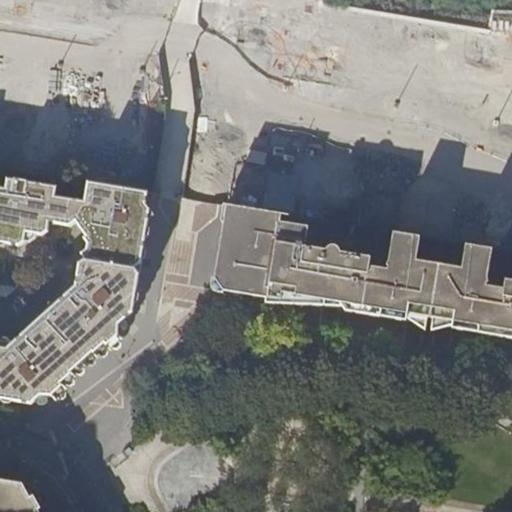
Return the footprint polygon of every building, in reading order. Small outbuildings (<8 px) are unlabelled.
[(184,48),(172,47),(158,179),(168,156),(184,157),(190,103),(200,107),(271,114),(268,113),(393,127),(405,132),(461,138),(464,105),(472,87),(472,84),(444,71),(480,75),(483,48),(468,47),(471,23),(262,0),(220,0),(192,65),(193,64),(178,62),(184,48)] [(115,326),(129,314),(135,281),(147,211),(143,205),(145,194),(84,184),(81,203),(51,197),(53,188),(3,180),(1,190),(0,189),(0,395),(19,399),(30,401),(39,393),(50,394),(100,346),(102,347),(114,336),(115,326)] [(489,286),(489,279),(494,251),(468,247),(464,268),(418,260),(422,239),(396,235),(392,263),(389,269),(390,269),(390,271),(371,268),(372,260),(341,255),(341,263),(326,260),(327,253),(304,249),(308,228),(280,224),(282,216),(234,208),(233,214),(227,213),(215,291),(263,298),(264,291),(317,300),(318,293),(333,295),(332,303),(356,306),(382,311),(381,318),(408,323),(409,315),(456,323),(455,330),(482,335),(483,328),(489,328),(511,332),(511,283),(505,282),(504,290),(488,287),(488,286),(489,286)] [(332,303),(333,295),(318,293),(317,300),(332,303)] [(348,313),(356,306),(332,303),(338,311),(348,313)] [(40,511),(39,510),(41,507),(33,493),(27,492),(22,484),(0,479),(0,511),(40,511)]
